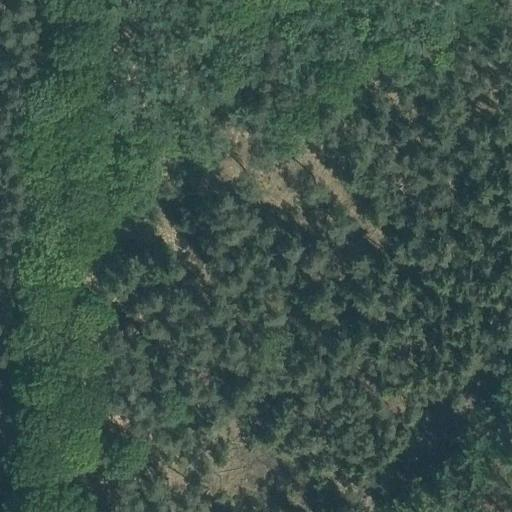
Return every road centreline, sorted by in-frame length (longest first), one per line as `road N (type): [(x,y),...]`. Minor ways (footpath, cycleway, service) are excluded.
road 1 (track): [(73,0),(69,511)]
road 2 (track): [(362,511),(511,336)]
